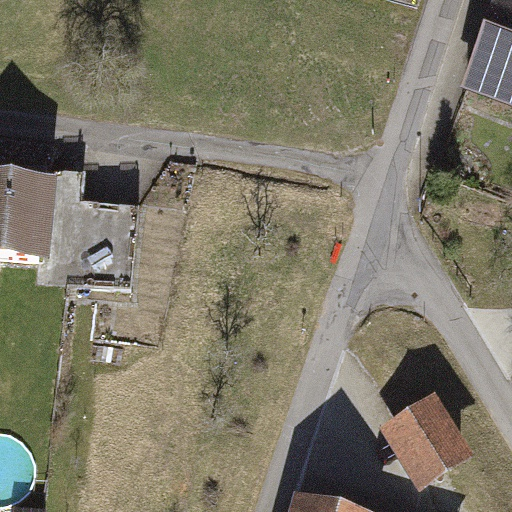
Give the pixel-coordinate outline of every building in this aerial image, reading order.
[(511,0),(488,0),(478,30),(511,41),(511,0)] [(511,122),(511,41),(478,30),(453,102),(511,122)] [(0,272),(45,274),(48,179),(0,177),(0,272)] [(439,377),(380,413),(422,479),(481,443),(439,377)] [(342,511),(292,498),(288,511),(342,511)]
